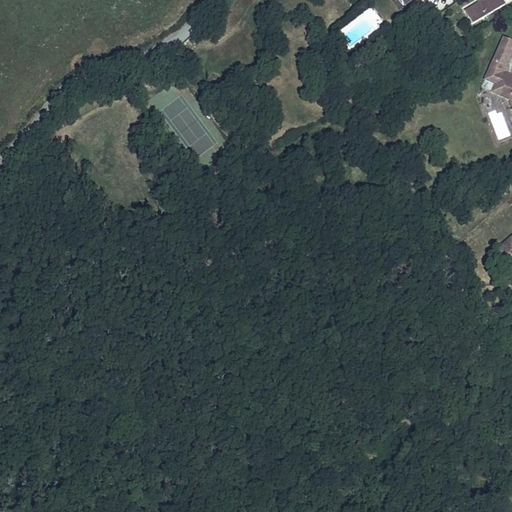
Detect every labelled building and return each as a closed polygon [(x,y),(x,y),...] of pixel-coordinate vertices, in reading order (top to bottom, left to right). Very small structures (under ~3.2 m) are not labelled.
[(497,0),(484,0),(468,10),(477,23),(502,8),(497,0)] [(468,10),(462,13),(471,27),(477,23),(468,10)] [(511,35),(506,33),(502,43),(511,47),(511,35)] [(511,55),(511,47),(502,43),(496,55),(507,60),(503,69),(511,72),(511,69),(507,68),(511,55)] [(511,72),(503,69),(507,60),(496,55),(488,75),(498,80),(495,88),(511,94),(511,72)] [(511,232),(495,247),(503,257),(511,249),(511,232)] [(511,256),(511,249),(503,257),(507,261),(511,256)]
